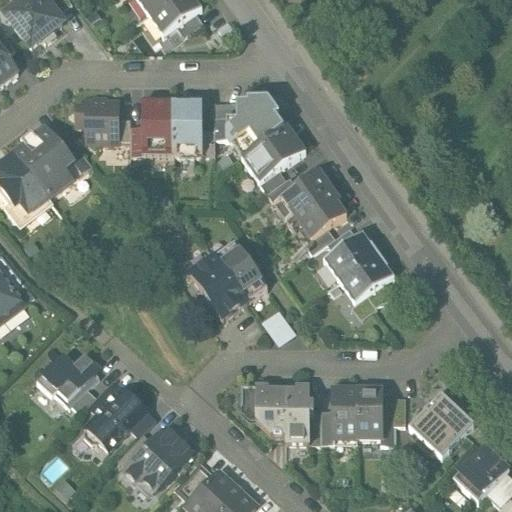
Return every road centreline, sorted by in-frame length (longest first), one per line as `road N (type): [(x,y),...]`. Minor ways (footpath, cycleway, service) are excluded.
road 1 (residential): [(479,320),(429,357),(391,369),(249,365),(221,374),(198,414)]
road 2 (residential): [(301,80),(65,82),(0,132)]
road 3 (residential): [(479,320),(301,80)]
road 4 (residential): [(306,511),(198,414)]
